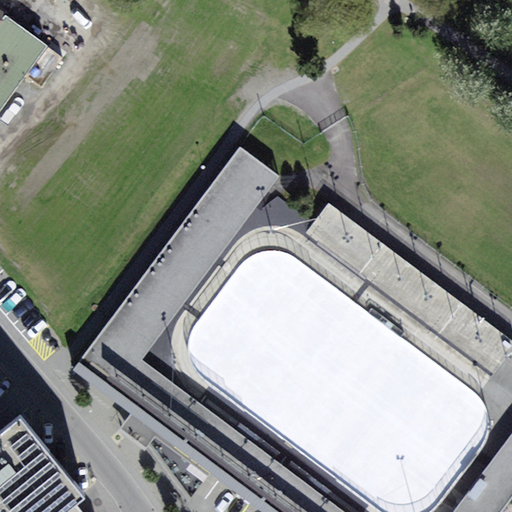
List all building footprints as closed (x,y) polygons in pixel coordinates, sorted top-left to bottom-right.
[(0,112),(48,49),(0,12),(0,112)] [(266,511),(349,511),(143,357),(279,173),(239,143),(72,364),(131,410),(119,427),(131,437),(146,448),(158,431),(266,511)] [(305,232),(493,374),(511,348),(511,338),(329,201),(305,232)] [(0,511),(85,511),(72,495),(81,489),(18,409),(0,422),(0,511)] [(499,511),(511,495),(511,430),(451,511),(499,511)]
